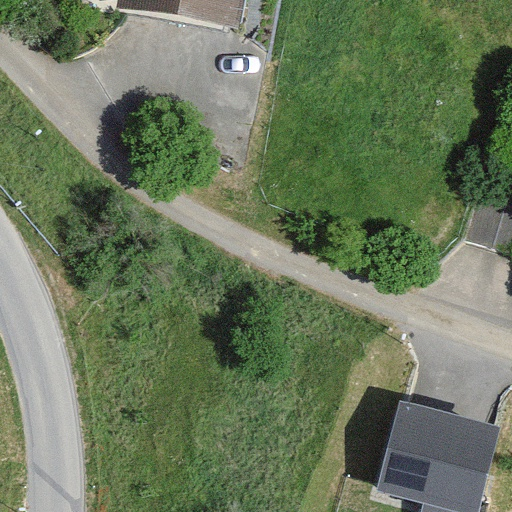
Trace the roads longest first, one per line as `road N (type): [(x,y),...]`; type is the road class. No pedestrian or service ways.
road 1 (unclassified): [(0,49),(121,171),(216,231),(511,347)]
road 2 (tertiary): [(0,259),(36,350),(57,511)]
